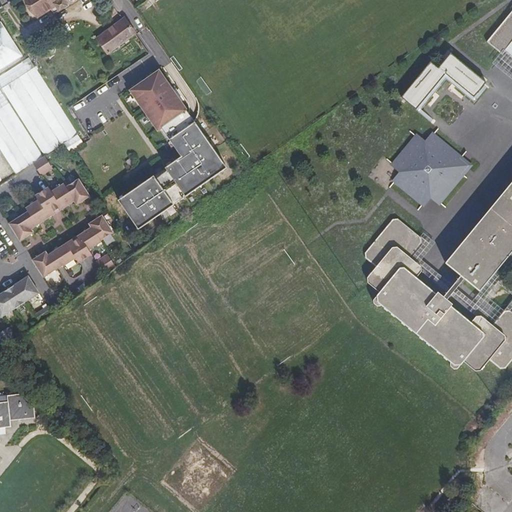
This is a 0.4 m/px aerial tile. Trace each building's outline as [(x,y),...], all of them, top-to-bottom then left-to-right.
[(32,0),(43,17),(55,10),(59,15),(71,7),(67,1),(68,0),(32,0)] [(511,10),(488,40),(502,53),(508,47),(511,50),(511,10)] [(129,20),(100,39),(112,55),(140,36),(129,20)] [(5,22),(0,25),(0,73),(27,57),(5,22)] [(486,82),(451,54),(439,69),(430,61),(400,98),(416,110),(445,73),(475,96),(486,82)] [(122,199),(142,228),(230,167),(163,71),(134,90),(135,92),(139,97),(151,115),(155,120),(162,130),(166,128),(174,139),(186,156),(182,158),(169,167),(172,170),(160,178),(158,175),(147,182),(142,185),(128,195),(124,198),(122,199)] [(39,162),(49,155),(5,87),(0,89),(0,139),(21,173),(39,162)] [(166,128),(163,130),(171,141),(174,139),(166,128)] [(425,143),(416,136),(393,164),(402,172),(394,181),(422,205),(431,196),(438,203),(463,174),(454,167),(461,158),(434,133),(425,143)] [(49,155),(39,162),(47,174),(57,166),(50,154),(49,155)] [(169,167),(158,175),(160,178),(172,170),(169,167)] [(64,203),(66,208),(79,199),(81,203),(94,195),(84,178),(71,186),(68,182),(56,189),(53,185),(41,194),(43,198),(31,206),(33,210),(13,222),(24,239),(35,232),(36,227),(55,215),(51,211),(64,203)] [(474,292),(511,246),(511,178),(441,264),(474,292)] [(51,211),(55,215),(66,208),(64,203),(51,211)] [(95,226),(82,234),(85,239),(74,245),(72,241),(52,253),(50,250),(37,258),(47,274),(65,263),(67,265),(80,257),(82,261),(95,253),(93,249),(105,241),(105,238),(116,231),(106,215),(93,223),(95,226)] [(410,257),(414,252),(420,244),(420,236),(399,218),(392,219),(385,227),(365,251),(365,257),(375,267),(367,276),(368,284),(378,293),(371,301),(419,341),(458,372),(465,365),(476,374),(482,374),(490,363),(501,371),(506,371),(511,364),(511,313),(507,313),(498,322),(493,327),(483,318),(478,318),(471,325),(453,309),(454,306),(448,301),(446,303),(443,301),(444,298),(439,294),(436,295),(416,278),(421,272),(420,266),(410,257)] [(85,239),(82,234),(72,241),(74,245),(85,239)] [(100,260),(108,272),(119,265),(111,253),(100,260)] [(0,294),(0,308),(4,315),(43,290),(32,275),(0,294)] [(39,310),(44,318),(54,311),(49,304),(39,310)] [(12,324),(8,327),(15,338),(19,335),(12,324)] [(15,338),(8,327),(0,332),(7,344),(15,338)] [(0,440),(4,441),(3,435),(10,433),(10,427),(16,427),(17,421),(41,419),(40,406),(27,396),(0,397),(0,440)]
